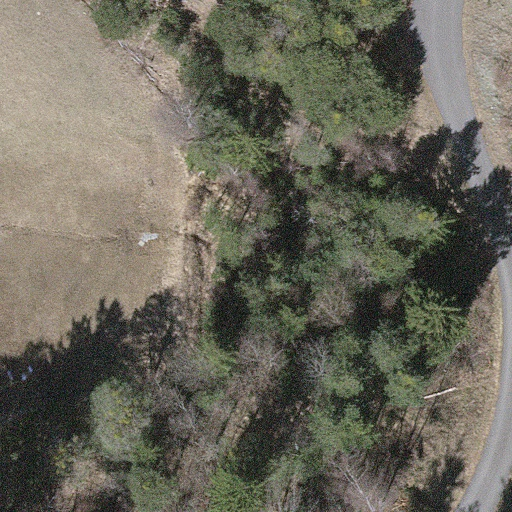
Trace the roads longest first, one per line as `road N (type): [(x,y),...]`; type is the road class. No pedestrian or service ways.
road 1 (unclassified): [(511,270),(439,52),(438,0)]
road 2 (unclassified): [(472,511),(511,393)]
